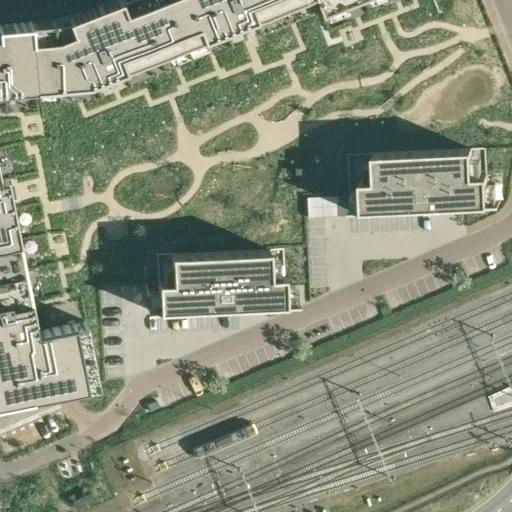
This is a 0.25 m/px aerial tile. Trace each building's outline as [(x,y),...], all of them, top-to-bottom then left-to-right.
[(110,0),(62,19),(29,22),(35,88),(88,83),(183,45),(165,0),(110,0)] [(165,0),(183,45),(296,0),(165,0)] [(316,0),(322,12),(352,0),(316,0)] [(0,24),(0,91),(35,88),(29,22),(0,24)] [(471,177),(470,150),(371,154),(372,181),(357,182),(359,212),(487,206),(486,176),(471,177)] [(0,274),(24,270),(5,177),(0,178),(0,274)] [(265,251),(166,255),(167,282),(153,283),(154,312),(282,307),(281,277),(266,278),(265,251)] [(24,270),(0,274),(0,403),(67,390),(97,384),(84,320),(36,330),(24,270)] [(281,363),(305,350),(297,336),(273,349),(281,363)]
